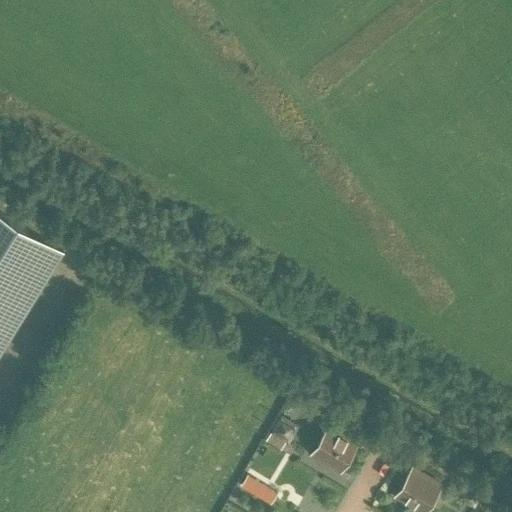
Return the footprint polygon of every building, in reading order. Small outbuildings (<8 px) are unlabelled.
[(0,350),(63,248),(0,209),(0,350)] [(318,452),(346,469),(362,441),(334,424),(318,452)] [(286,442),(271,433),(266,442),(281,451),(286,442)] [(435,484),(407,467),(391,495),(419,511),(435,484)] [(248,472),(241,484),(270,502),(277,490),(248,472)] [(320,473),(301,511),(302,511),(335,511),(348,486),(320,473)] [(502,511),(506,506),(490,498),(482,511),(502,511)]
